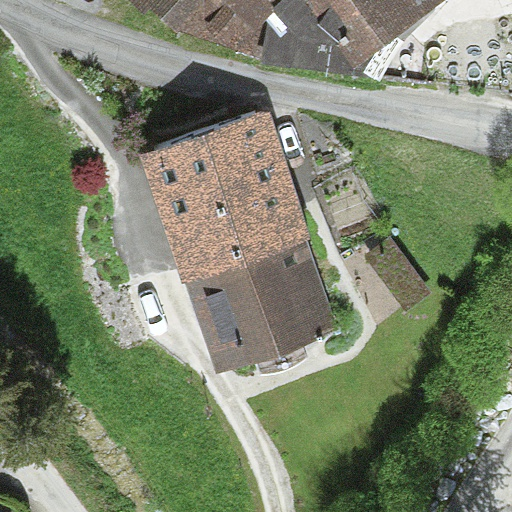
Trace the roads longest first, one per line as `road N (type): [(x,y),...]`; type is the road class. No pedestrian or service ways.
road 1 (residential): [(0,2),(194,73),(443,117),(511,120)]
road 2 (track): [(171,321),(245,422),(274,511)]
